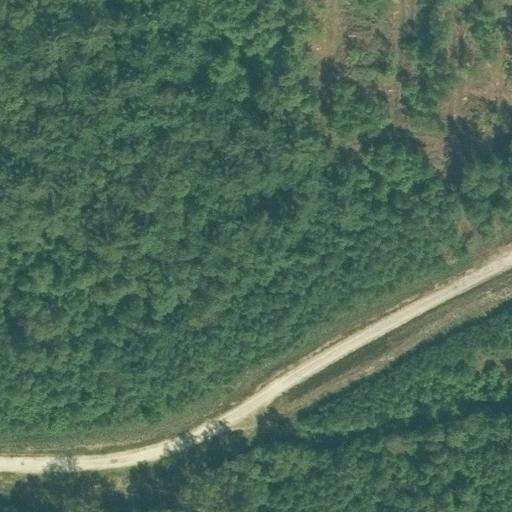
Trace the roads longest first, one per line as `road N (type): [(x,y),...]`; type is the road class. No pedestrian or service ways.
road 1 (track): [(243,407),(511,262)]
road 2 (track): [(511,406),(306,443),(264,429),(243,407)]
road 3 (track): [(0,463),(135,460),(243,407)]
